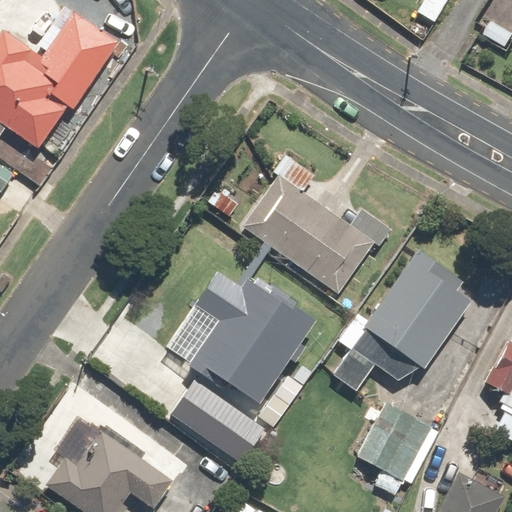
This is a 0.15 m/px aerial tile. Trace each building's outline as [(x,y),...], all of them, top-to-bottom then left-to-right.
[(409,0),(377,0),(375,3),(400,23),(415,4),(409,0)] [(446,0),(422,0),(416,10),(433,22),(446,0)] [(31,52),(1,30),(0,30),(0,121),(35,147),(65,106),(72,111),(118,43),(72,13),(34,70),(23,62),(31,52)] [(0,166),(0,191),(1,192),(13,175),(0,166)] [(279,173),(240,223),(334,295),(373,244),(279,173)] [(216,186),(206,201),(229,217),(239,203),(216,186)] [(199,271),(210,279),(214,272),(216,273),(230,253),(237,257),(249,239),(203,208),(192,225),(218,243),(199,271)] [(363,210),(352,224),(376,242),(387,228),(363,210)] [(426,250),(350,343),(394,378),(470,285),(426,250)] [(195,307),(217,322),(192,360),(264,407),(317,326),(241,277),(239,280),(220,268),(195,307)] [(511,334),(504,331),(482,383),(502,391),(497,401),(511,408),(511,334)] [(202,397),(182,426),(218,451),(238,423),(202,397)] [(359,452),(405,477),(430,431),(383,406),(359,452)] [(511,414),(506,412),(495,431),(511,440),(511,414)] [(117,511),(129,495),(150,510),(170,482),(134,457),(134,458),(88,426),(47,484),(87,511),(117,511)] [(429,511),(499,511),(507,498),(453,468),(429,511)]
